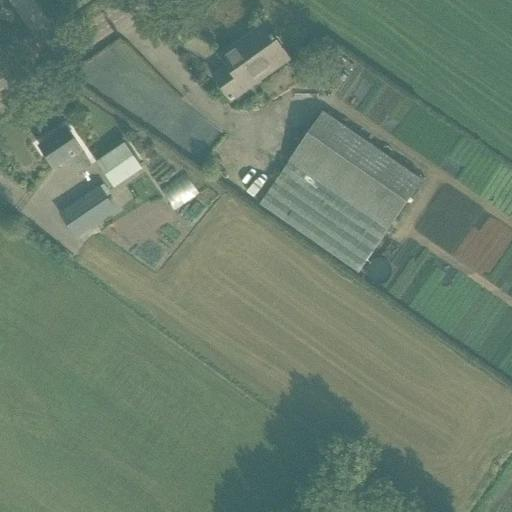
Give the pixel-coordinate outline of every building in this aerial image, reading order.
[(290,61),(278,44),(274,39),(275,39),(272,34),(271,35),(266,28),(237,49),(235,45),(220,55),(228,65),(214,75),(225,92),(233,102),(290,61)] [(387,230),(422,180),(322,111),(288,162),(387,230)] [(92,165),(77,144),(66,127),(39,146),(54,167),(68,157),(80,173),(92,165)] [(142,169),(126,143),(97,162),(114,188),(142,169)] [(286,163),(259,204),(358,272),(386,231),(286,163)] [(197,172),(174,192),(189,209),(212,189),(197,172)] [(76,237),(116,213),(100,187),(59,213),(76,237)]
